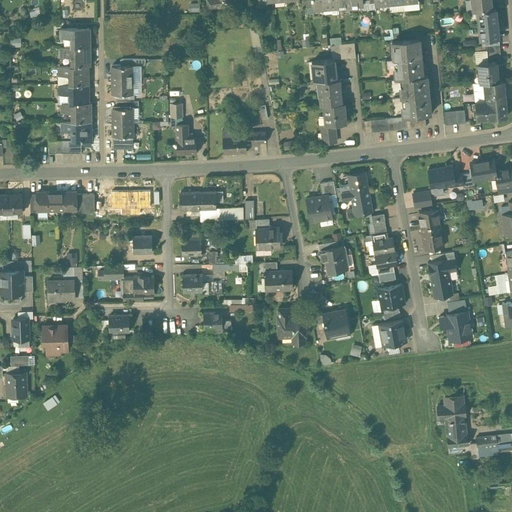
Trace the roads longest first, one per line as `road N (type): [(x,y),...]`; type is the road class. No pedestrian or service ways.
road 1 (residential): [(390,150),(424,338)]
road 2 (residential): [(0,173),(164,169)]
road 3 (residential): [(164,169),(168,304)]
road 4 (residential): [(283,162),(305,290)]
road 5 (residential): [(390,150),(511,132)]
